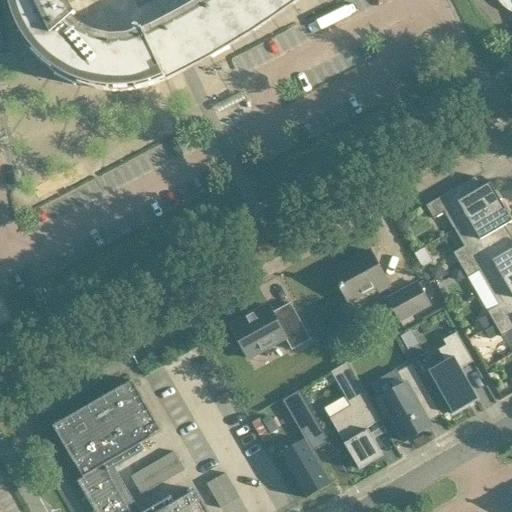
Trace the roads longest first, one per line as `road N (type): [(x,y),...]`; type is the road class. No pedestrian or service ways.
road 1 (residential): [(511,136),(56,390)]
road 2 (residential): [(179,363),(260,511)]
road 3 (residential): [(499,113),(437,0)]
road 4 (tertiary): [(360,511),(467,450)]
